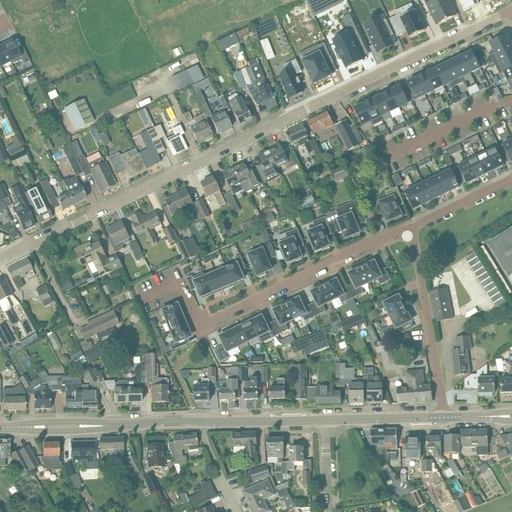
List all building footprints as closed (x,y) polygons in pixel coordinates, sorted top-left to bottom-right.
[(309,0),(313,9),(331,0),(309,0)] [(434,0),(426,4),(432,16),(434,14),(439,24),(454,16),(450,9),(449,9),(444,0),(434,0)] [(457,0),(463,13),(470,9),(469,8),(478,4),(476,0),(457,0)] [(308,1),(277,15),(281,23),(312,9),(308,1)] [(401,15),(390,20),(398,37),(407,33),(410,38),(425,31),(415,10),(402,17),(401,15)] [(352,34),(334,42),(347,69),(365,61),(360,52),(367,49),(352,15),(345,18),(352,34)] [(374,24),(366,28),(379,55),(395,47),(391,39),(395,38),(388,24),(377,29),(374,24)] [(242,33),(236,36),(239,41),(244,39),(242,33)] [(490,55),(511,45),(506,35),(489,43),(494,53),(490,55)] [(218,44),(221,51),(233,45),(229,38),(218,44)] [(7,44),(2,46),(11,64),(21,60),(23,64),(29,61),(24,50),(19,53),(12,40),(7,43),(7,44)] [(319,54),(305,61),(316,84),(332,76),(327,66),(334,63),(325,43),(316,47),(319,54)] [(490,55),(495,65),(511,56),(511,46),(511,45),(490,55)] [(2,46),(0,47),(0,66),(0,67),(10,62),(11,65),(11,64),(2,46)] [(482,59),(477,49),(472,52),(477,62),(482,59)] [(472,52),(462,56),(471,73),(480,69),(477,62),(472,52)] [(462,56),(453,61),(464,82),(462,77),(471,73),(462,56)] [(511,56),(495,65),(499,75),(511,68),(511,56)] [(185,60),(174,65),(178,74),(171,77),(178,91),(204,79),(197,65),(189,69),(185,60)] [(287,73),(280,77),(283,83),(282,84),(285,91),(286,91),(290,98),(303,92),(299,84),(301,84),(300,83),(299,84),(297,80),(298,79),(298,78),(297,79),(295,75),(302,72),(296,60),(294,60),(289,63),(292,71),(287,73)] [(453,61),(444,65),(454,86),(464,82),(453,61)] [(269,92),(266,85),(263,79),(264,79),(258,64),(249,67),(258,89),(268,110),(276,106),(270,92),(269,92)] [(444,65),(435,70),(443,87),(452,82),(454,87),(454,86),(444,65)] [(172,67),(167,69),(171,77),(176,75),(172,67)] [(258,89),(249,67),(233,74),(240,89),(246,86),(253,100),(252,100),(259,114),(268,110),(258,89)] [(504,73),(508,82),(511,80),(511,68),(499,75),(500,75),(504,73)] [(435,70),(426,74),(434,91),(443,87),(435,70)] [(29,82),(35,80),(33,74),(27,77),(22,79),(24,84),(29,82)] [(416,78),(417,78),(425,95),(434,91),(426,74),(416,78)] [(417,78),(407,83),(413,94),(409,96),(412,102),(425,95),(417,78)] [(476,84),(467,89),(471,96),(480,92),(478,88),(476,84)] [(400,86),(391,91),(399,108),(412,102),(409,96),(406,98),(400,86)] [(493,90),(496,96),(499,102),(503,100),(500,94),(497,88),(493,90)] [(381,95),(390,113),(399,108),(391,91),(390,91),(381,95)] [(195,97),(204,114),(206,118),(211,115),(201,94),(195,97)] [(239,98),(237,94),(227,98),(226,96),(219,99),(222,107),(226,113),(231,110),(239,125),(251,119),(240,98),(239,98)] [(381,95),(372,100),(383,121),(381,117),(390,113),(381,95)] [(64,109),(75,132),(95,122),(84,100),(64,109)] [(363,104),(373,126),(383,121),(372,100),(363,104)] [(373,126),(363,104),(353,109),(362,126),(371,122),(373,126)] [(218,134),(231,128),(225,116),(227,115),(226,113),(222,107),(216,110),(218,114),(210,118),(218,134)] [(148,117),(144,109),(138,111),(142,120),(148,117)] [(182,115),(186,124),(192,121),(188,112),(182,115)] [(307,122),(312,131),(314,135),(334,125),(327,112),(307,122)] [(190,128),(194,135),(198,144),(213,137),(206,123),(208,122),(204,114),(193,119),(196,125),(190,128)] [(174,136),(165,140),(173,156),(187,149),(180,136),(184,134),(176,118),(164,124),(166,128),(170,126),(174,136)] [(348,151),(360,146),(347,120),(336,125),(348,151)] [(285,133),(289,142),(294,150),(301,146),(305,145),(311,157),(321,153),(314,140),(309,142),(307,137),(308,136),(303,124),(285,133)] [(154,128),(159,139),(165,136),(160,125),(154,128)] [(147,149),(138,154),(145,170),(161,162),(155,151),(163,147),(159,139),(154,128),(140,135),(147,149)] [(387,131),(378,135),(379,136),(380,140),(390,135),(387,131)] [(110,143),(104,132),(98,135),(104,146),(110,143)] [(511,141),(499,147),(502,153),(505,151),(511,162),(511,161),(511,140),(510,136),(509,136),(511,141)] [(11,141),(13,144),(6,148),(8,151),(7,152),(13,162),(26,156),(21,145),(20,145),(17,138),(11,141)] [(92,174),(100,192),(115,185),(104,162),(104,163),(101,158),(88,165),(84,156),(83,156),(76,142),(69,145),(83,173),(85,177),(92,174)] [(280,145),(269,150),(277,168),(284,165),(286,170),(296,165),(291,154),(286,157),(280,145)] [(499,147),(486,153),(494,170),(504,166),(498,154),(502,153),(499,147)] [(454,148),(447,151),(449,156),(456,153),(454,148)] [(264,183),(274,178),(281,175),(277,168),(269,150),(258,155),(264,168),(258,171),(264,183)] [(109,159),(110,162),(115,171),(125,166),(130,177),(145,170),(138,154),(129,158),(127,153),(121,156),(119,153),(109,159)] [(486,153),(477,158),(485,175),(494,170),(486,153)] [(74,155),(67,159),(76,177),(83,173),(74,155)] [(448,155),(442,158),(446,166),(452,163),(448,155)] [(477,158),(468,162),(476,179),(485,175),(477,158)] [(256,171),(250,175),(244,162),(233,168),(241,186),(247,183),(250,189),(262,183),(256,171)] [(466,184),(476,179),(468,162),(455,168),(457,174),(462,184),(465,182),(466,184)] [(233,168),(222,173),(231,191),(241,186),(233,168)] [(331,175),(327,168),(319,172),(322,179),(331,175)] [(450,192),(460,187),(459,185),(462,184),(457,174),(455,168),(442,175),(450,192)] [(393,176),(392,177),(397,187),(403,184),(398,174),(393,176)] [(442,175),(432,179),(441,196),(450,192),(442,175)] [(68,179),(63,181),(74,204),(86,199),(82,190),(76,177),(75,177),(69,180),(68,179)] [(201,183),(206,192),(208,198),(214,195),(219,207),(226,204),(220,192),(213,177),(201,183)] [(40,183),(42,188),(49,200),(55,197),(47,179),(40,183)] [(432,179),(423,184),(432,201),(441,196),(432,179)] [(57,199),(58,201),(62,210),(74,204),(63,181),(57,184),(63,196),(57,199)] [(423,184),(414,188),(422,205),(432,201),(423,184)] [(9,198),(3,185),(0,186),(0,201),(1,204),(2,203),(6,210),(11,207),(8,199),(9,198)] [(19,205),(13,208),(23,230),(24,231),(35,225),(34,225),(26,208),(30,206),(20,185),(11,189),(19,205)] [(37,187),(25,193),(33,210),(33,211),(39,224),(52,218),(47,209),(37,187)] [(380,203),(387,222),(394,219),(395,221),(402,218),(396,203),(402,200),(397,187),(385,192),(388,200),(380,203)] [(422,205),(414,188),(404,193),(413,210),(422,205)] [(165,201),(170,210),(172,215),(193,205),(187,192),(174,198),(174,197),(165,201)] [(239,211),(231,193),(225,196),(233,213),(239,211)] [(302,200),(305,206),(313,202),(310,196),(302,200)] [(195,203),(203,220),(210,216),(202,200),(195,203)] [(340,219),(333,222),(338,234),(343,232),(345,239),(352,236),(353,238),(360,235),(354,221),(363,217),(357,202),(337,210),(340,219)] [(264,213),(259,216),(264,226),(280,218),(274,205),(263,211),(264,213)] [(285,209),(279,212),(281,217),(290,212),(288,209),(285,210),(285,209)] [(133,223),(137,232),(139,235),(145,232),(151,246),(157,243),(151,230),(161,225),(155,212),(142,219),(139,213),(131,217),(134,223),(133,223)] [(315,230),(307,233),(315,252),(322,249),(322,251),(330,248),(324,233),(330,230),(325,217),(312,222),(315,230)] [(108,238),(113,247),(115,253),(124,249),(121,243),(130,239),(122,222),(107,229),(111,237),(108,238)] [(177,240),(171,227),(163,231),(170,244),(177,240)] [(511,228),(487,244),(511,284),(511,228)] [(302,241),(297,229),(285,234),(278,237),(281,244),(280,244),(288,263),(294,260),(295,262),(302,259),(296,244),(302,241)] [(179,244),(186,260),(195,256),(187,240),(179,244)] [(129,245),(137,261),(144,258),(136,241),(129,245)] [(83,267),(93,262),(94,261),(102,277),(122,267),(116,256),(107,260),(99,243),(88,248),(87,244),(75,250),(83,267)] [(276,257),(271,243),(261,247),(262,250),(247,256),(252,268),(254,267),(258,278),(266,274),(265,272),(271,270),(267,260),(276,257)] [(474,252),(465,258),(468,263),(477,257),(474,252)] [(237,264),(226,269),(233,286),(240,283),(240,281),(243,280),(240,271),(246,269),(240,256),(234,258),(237,264)] [(477,257),(468,263),(471,268),(480,262),(477,257)] [(7,270),(13,282),(17,290),(24,286),(20,278),(26,275),(25,273),(32,270),(27,259),(7,270)] [(369,262),(361,266),(369,283),(377,279),(380,285),(391,280),(385,268),(379,271),(374,262),(370,264),(369,262)] [(480,262),(471,268),(474,273),(484,267),(480,262)] [(354,284),(347,287),(353,299),(364,293),(360,287),(369,283),(361,266),(353,270),(353,272),(349,274),(354,284)] [(484,267),(474,273),(477,278),(487,272),(484,267)] [(226,269),(216,273),(222,288),(225,287),(226,289),(233,286),(226,269)] [(487,272),(477,278),(481,283),(490,277),(487,272)] [(216,273),(205,278),(212,295),(219,292),(219,290),(222,288),(216,273)] [(204,278),(203,274),(192,278),(192,276),(186,278),(191,291),(197,289),(200,297),(204,296),(205,298),(212,295),(205,278),(204,278)] [(490,277),(481,283),(484,288),(493,282),(490,277)] [(0,281),(0,305),(2,311),(10,307),(6,298),(12,295),(9,288),(4,279),(0,281)] [(331,281),(323,285),(331,301),(339,297),(342,304),(353,299),(347,287),(341,290),(336,280),(332,282),(331,281)] [(63,286),(66,292),(73,288),(70,282),(63,286)] [(493,282),(484,288),(487,293),(496,288),(493,282)] [(316,302),(310,305),(315,317),(326,312),(323,305),(331,301),(323,285),(315,289),(316,290),(311,293),(316,302)] [(36,290),(36,291),(41,302),(44,306),(53,302),(50,297),(50,298),(47,292),(48,292),(45,286),(36,290)] [(496,288),(487,293),(490,298),(500,293),(496,288)] [(429,292),(435,322),(453,319),(447,289),(429,292)] [(500,293),(490,298),(493,304),(503,298),(500,293)] [(386,308),(390,316),(407,308),(403,300),(401,301),(399,296),(389,301),(386,295),(374,300),(379,311),(386,308)] [(503,298),(493,304),(497,309),(506,303),(503,298)] [(293,299),(285,303),(293,320),(302,316),(305,322),(315,317),(310,305),(303,308),(299,299),(294,301),(293,299)] [(18,303),(13,306),(21,323),(28,320),(22,307),(21,308),(18,303)] [(278,320),(272,323),(278,335),(288,330),(285,324),(293,320),(285,303),(277,307),(278,309),(274,311),(278,320)] [(161,311),(166,321),(181,315),(180,312),(181,311),(179,306),(180,305),(179,304),(161,311)] [(394,324),(387,328),(382,330),(387,340),(398,335),(404,332),(401,326),(411,321),(409,317),(410,316),(407,308),(390,316),(394,324)] [(98,340),(115,333),(112,327),(119,324),(113,311),(87,323),(88,326),(79,330),(84,340),(96,335),(98,340)] [(166,321),(170,332),(185,326),(184,323),(186,322),(183,316),(184,316),(183,314),(181,315),(166,321)] [(257,317),(250,320),(258,337),(269,332),(272,338),(278,335),(272,323),(266,326),(262,317),(258,319),(257,317)] [(150,322),(155,333),(159,331),(154,320),(150,322)] [(244,325),(241,327),(248,342),(258,337),(250,320),(243,324),(244,325)] [(341,323),(325,330),(327,335),(336,331),(336,330),(343,328),(341,323)] [(4,325),(0,327),(0,340),(4,348),(14,343),(4,325)] [(185,326),(170,332),(175,343),(176,347),(176,348),(188,343),(186,338),(190,337),(188,333),(190,332),(188,327),(188,326),(188,325),(185,326)] [(237,327),(230,330),(238,347),(248,342),(241,327),(238,329),(237,327)] [(238,347),(230,330),(223,334),(223,335),(220,337),(224,345),(213,350),(220,363),(230,358),(227,352),(238,347)] [(294,354),(303,350),(315,346),(314,344),(321,341),(322,343),(327,340),(324,331),(318,333),(311,336),(290,345),(294,354)] [(452,351),(453,366),(455,376),(463,375),(465,375),(464,375),(470,374),(467,350),(471,350),(469,337),(455,339),(457,351),(452,351)] [(101,344),(83,352),(88,363),(105,355),(101,344)] [(81,351),(70,357),(76,367),(86,362),(81,351)] [(144,365),(145,384),(145,378),(152,377),(153,387),(152,387),(153,402),(168,402),(167,394),(168,394),(168,392),(167,392),(167,379),(158,379),(157,365),(154,365),(154,354),(145,355),(145,365),(144,365)] [(125,356),(114,358),(115,364),(126,362),(125,356)] [(500,358),(495,359),(497,374),(503,373),(500,358)] [(345,369),(345,364),(337,364),(337,375),(339,375),(340,381),(350,381),(350,404),(364,404),(363,385),(363,379),(355,379),(355,369),(345,369)] [(135,381),(127,381),(127,403),(141,403),(141,388),(140,388),(140,385),(145,384),(144,365),(141,365),(138,370),(136,370),(136,383),(135,381)] [(294,370),(295,390),(295,400),(307,400),(307,399),(317,399),(317,404),(340,404),(340,393),(333,393),(333,386),(317,386),(317,387),(307,387),(306,366),(294,366),(294,370)] [(238,369),(238,367),(230,368),(230,375),(228,375),(228,389),(220,389),(220,400),(235,400),(235,398),(239,398),(239,389),(237,389),(237,381),(238,381),(238,369)] [(90,384),(96,381),(96,380),(89,368),(83,371),(90,384)] [(374,376),(373,368),(363,369),(363,381),(368,381),(368,404),(382,403),(382,393),(382,384),(381,384),(378,376),(374,376)] [(501,380),(501,383),(501,393),(511,392),(511,370),(509,370),(510,379),(501,380)] [(410,402),(410,404),(431,402),(430,386),(427,386),(426,382),(423,382),(422,371),(407,373),(408,388),(398,389),(399,403),(410,402)] [(477,375),(471,375),(465,380),(465,388),(479,388),(479,394),(479,396),(492,396),(492,393),(495,393),(495,378),(479,378),(479,374),(477,374),(477,375)] [(25,375),(19,378),(25,388),(30,385),(25,375)] [(62,384),(62,377),(47,377),(44,377),(51,391),(53,391),(61,391),(61,393),(66,392),(66,409),(81,408),(80,384),(62,384)] [(96,380),(96,381),(102,393),(108,389),(102,377),(96,380)] [(260,378),(251,379),(251,383),(245,383),(245,400),(258,400),(258,389),(260,389),(260,378)] [(270,388),(270,389),(270,399),(285,399),(285,388),(284,388),(284,379),(277,380),(278,388),(270,388)] [(202,386),(194,386),(195,397),(195,401),(210,401),(209,387),(209,380),(202,380),(202,386)] [(114,384),(114,393),(114,403),(127,403),(127,381),(117,381),(118,384),(114,384)] [(42,393),(33,394),(34,409),(50,409),(50,393),(48,393),(48,386),(46,386),(46,382),(41,382),(42,393)] [(88,391),(88,386),(81,385),(81,384),(80,384),(81,408),(97,408),(97,391),(88,391)] [(26,396),(3,396),(3,410),(26,410),(26,396)] [(396,429),(386,430),(387,448),(387,450),(388,452),(388,450),(397,449),(396,429)] [(371,446),(376,446),(377,459),(389,459),(389,453),(388,453),(388,452),(387,450),(387,448),(386,430),(370,430),(371,446)] [(461,447),(476,447),(479,447),(478,430),(461,430),(461,447)] [(479,447),(476,447),(477,456),(488,455),(488,447),(487,430),(478,430),(479,447)] [(255,433),(233,434),(234,447),(235,447),(235,455),(246,454),(246,456),(256,456),(255,433)] [(174,465),(179,464),(179,466),(186,465),(185,457),(182,457),(181,449),(188,449),(189,452),(198,451),(196,434),(173,437),(174,442),(168,443),(169,451),(170,450),(171,457),(173,457),(174,465)] [(505,444),(511,456),(511,435),(499,436),(505,444)] [(441,458),(440,451),(441,451),(440,437),(427,437),(427,454),(434,454),(434,458),(441,458)] [(445,437),(446,447),(446,453),(451,453),(451,455),(459,455),(459,437),(445,437)] [(105,460),(123,460),(122,438),(100,439),(100,449),(100,451),(105,451),(105,460)] [(421,458),(420,438),(406,438),(406,451),(408,451),(408,454),(411,457),(414,457),(414,458),(421,458)] [(283,475),(288,475),(288,471),(289,471),(289,462),(282,463),(282,458),(284,458),(283,439),(267,439),(268,450),(268,457),(277,456),(277,458),(278,458),(278,463),(282,463),(283,475)] [(0,453),(0,465),(6,466),(5,459),(10,459),(9,440),(1,440),(1,448),(0,448),(0,453)] [(71,457),(83,456),(83,462),(85,462),(86,469),(94,469),(97,469),(97,462),(94,462),(94,442),(71,443),(71,457)] [(43,444),(43,457),(41,457),(42,461),(46,470),(62,469),(61,462),(59,462),(59,443),(43,444)] [(164,457),(163,457),(162,445),(147,446),(148,468),(165,467),(164,457)] [(27,447),(19,452),(28,469),(29,471),(38,466),(27,447)] [(289,462),(289,471),(294,471),(294,463),(304,462),(303,458),(303,448),(290,448),(290,462),(289,462)] [(496,453),(499,459),(508,455),(505,449),(496,453)] [(28,469),(19,452),(11,454),(22,473),(28,469)] [(127,460),(134,474),(141,471),(134,456),(127,460)] [(447,462),(457,480),(462,477),(452,459),(447,462)] [(422,460),(422,472),(432,472),(432,460),(422,460)] [(72,462),(65,465),(69,477),(75,489),(82,486),(77,474),(76,474),(72,462)] [(478,468),(481,473),(489,469),(486,463),(478,468)] [(266,465),(259,468),(249,471),(253,482),(270,476),(266,465)] [(144,478),(149,491),(150,495),(155,493),(159,491),(159,490),(153,474),(144,478)] [(268,480),(252,488),(242,492),(251,511),(267,511),(269,511),(264,500),(275,495),(268,480)] [(189,505),(190,509),(216,497),(212,487),(186,498),(189,505)] [(277,492),(280,499),(289,494),(287,488),(277,492)] [(167,502),(162,489),(159,490),(159,491),(155,493),(160,506),(162,505),(164,511),(172,511),(169,501),(167,502)] [(420,490),(413,493),(419,506),(426,503),(420,490)] [(470,492),(465,494),(473,508),(478,506),(483,504),(479,496),(473,497),(470,492)] [(185,494),(179,495),(183,507),(189,505),(186,498),(185,494)] [(454,502),(459,511),(464,511),(473,508),(465,494),(460,497),(461,499),(454,502)] [(11,506),(7,507),(9,510),(23,502),(19,495),(8,501),(11,506)]
